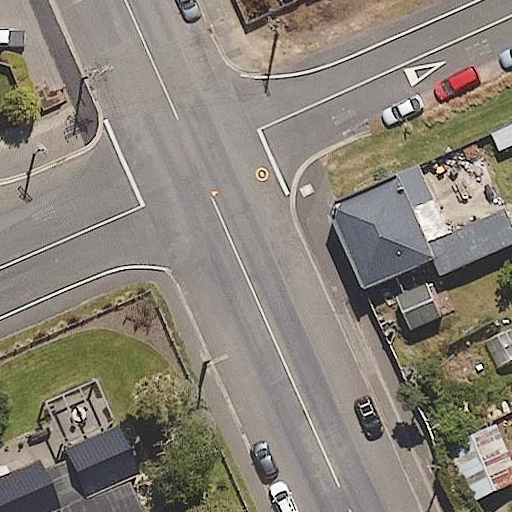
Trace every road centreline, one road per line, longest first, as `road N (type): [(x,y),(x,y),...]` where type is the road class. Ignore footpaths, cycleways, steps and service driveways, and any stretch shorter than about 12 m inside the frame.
road 1 (secondary): [(350,511),(198,167)]
road 2 (residential): [(198,167),(257,130),(511,18)]
road 3 (residential): [(0,268),(143,204),(198,167)]
road 4 (secondary): [(198,167),(125,0)]
